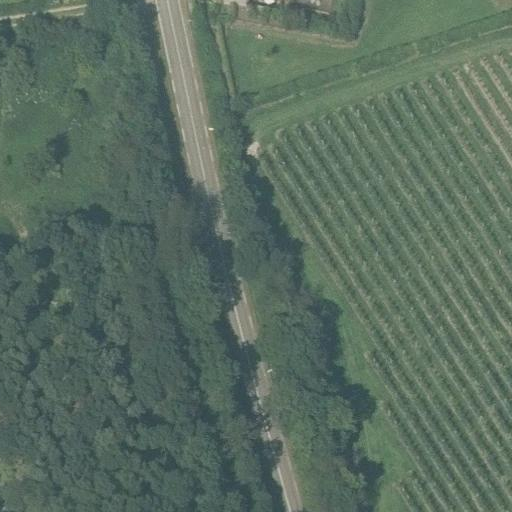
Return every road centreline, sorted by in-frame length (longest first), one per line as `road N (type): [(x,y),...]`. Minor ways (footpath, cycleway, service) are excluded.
road 1 (secondary): [(285,511),(163,0)]
road 2 (track): [(0,21),(134,0)]
